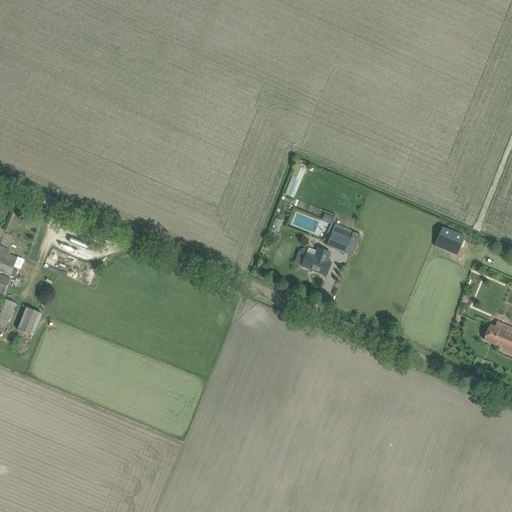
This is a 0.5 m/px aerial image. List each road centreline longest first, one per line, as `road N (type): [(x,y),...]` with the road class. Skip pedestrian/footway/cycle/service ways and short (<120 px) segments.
road 1 (unclassified): [(511,395),(0,178)]
road 2 (track): [(511,139),(436,363)]
